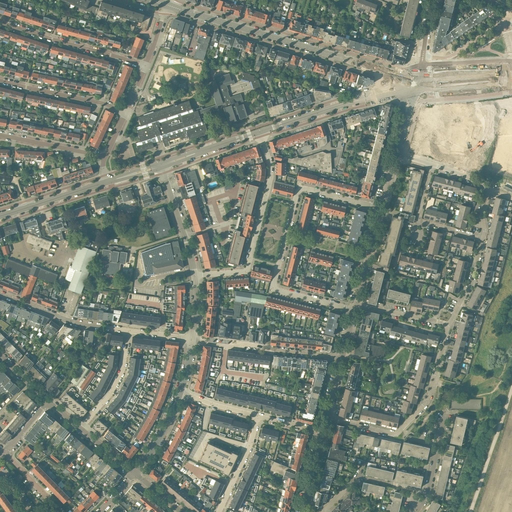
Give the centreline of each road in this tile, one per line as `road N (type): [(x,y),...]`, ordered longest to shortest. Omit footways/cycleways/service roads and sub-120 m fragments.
road 1 (secondary): [(359,63),(166,5)]
road 2 (residential): [(353,311),(274,289),(297,190)]
road 3 (residential): [(145,67),(0,22)]
road 4 (residential): [(191,339),(341,356)]
road 5 (residential): [(128,330),(81,324),(0,293)]
road 6 (residential): [(195,275),(244,270),(267,189)]
road 7 (residential): [(126,113),(0,80)]
